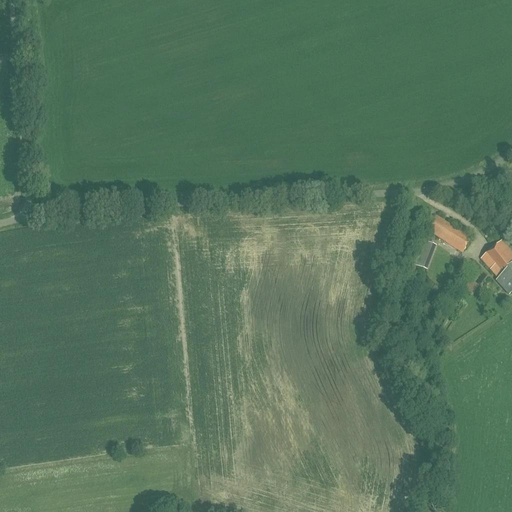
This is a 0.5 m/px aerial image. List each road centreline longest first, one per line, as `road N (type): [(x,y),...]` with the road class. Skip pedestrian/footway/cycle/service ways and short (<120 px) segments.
road 1 (unclassified): [(29,216),(430,190),(511,153)]
road 2 (track): [(412,192),(399,300),(403,341),(435,433),(426,511)]
road 3 (unclassified): [(29,216),(10,0)]
